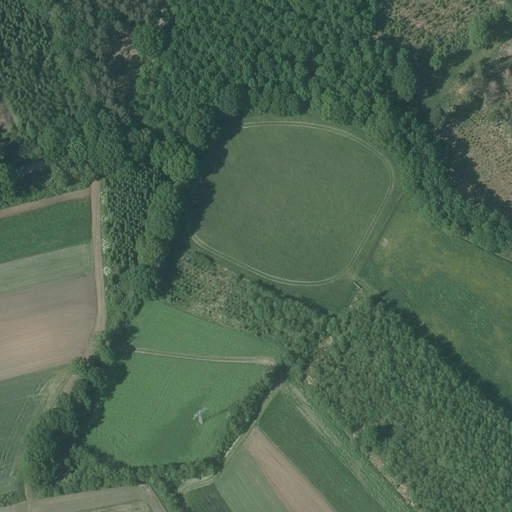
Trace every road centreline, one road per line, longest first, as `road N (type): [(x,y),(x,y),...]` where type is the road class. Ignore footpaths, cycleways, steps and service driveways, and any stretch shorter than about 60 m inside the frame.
road 1 (track): [(161,0),(138,117),(103,139),(0,169)]
road 2 (track): [(511,420),(351,270)]
road 3 (track): [(114,345),(100,329),(89,143)]
